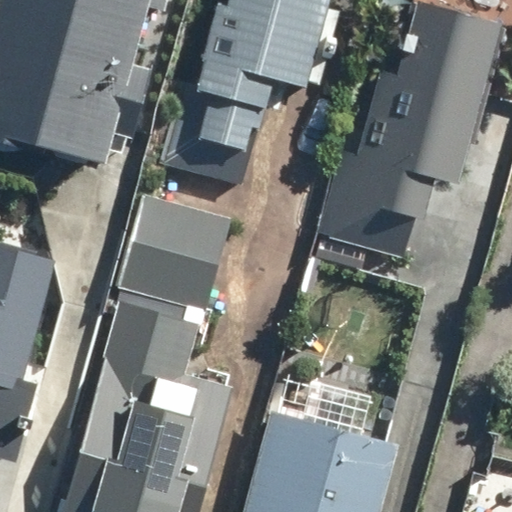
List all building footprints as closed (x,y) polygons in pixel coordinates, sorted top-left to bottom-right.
[(0,0),(0,146),(98,174),(108,138),(124,142),(142,76),(126,71),(143,12),(158,16),(162,0),(0,0)] [(213,0),(166,171),(235,190),(263,87),(297,96),(323,4),(308,0),(213,0)] [(367,75),(323,233),(316,231),(308,260),(316,262),(296,333),(370,353),(390,278),(357,269),(362,252),(401,262),(423,185),(449,192),(494,28),(411,5),(390,81),(367,75)] [(228,224),(137,199),(50,511),(192,511),(228,387),(186,375),(228,224)] [(23,378),(57,247),(0,231),(0,476),(11,479),(36,381),(23,378)] [(376,511),(393,451),(263,415),(236,511),(376,511)]
